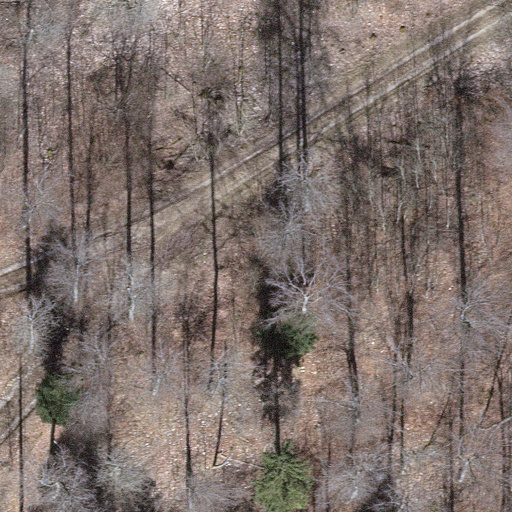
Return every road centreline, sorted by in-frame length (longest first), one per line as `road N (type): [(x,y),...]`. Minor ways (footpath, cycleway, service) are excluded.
road 1 (track): [(0,300),(310,145),(511,14)]
road 2 (track): [(156,222),(72,359),(0,433)]
